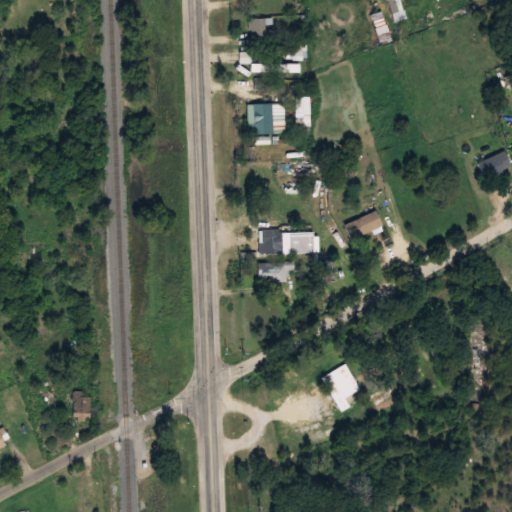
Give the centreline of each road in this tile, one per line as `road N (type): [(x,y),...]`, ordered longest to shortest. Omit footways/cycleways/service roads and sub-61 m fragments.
road 1 (residential): [(0,495),(511,218)]
road 2 (tertiary): [(194,0),(212,511)]
